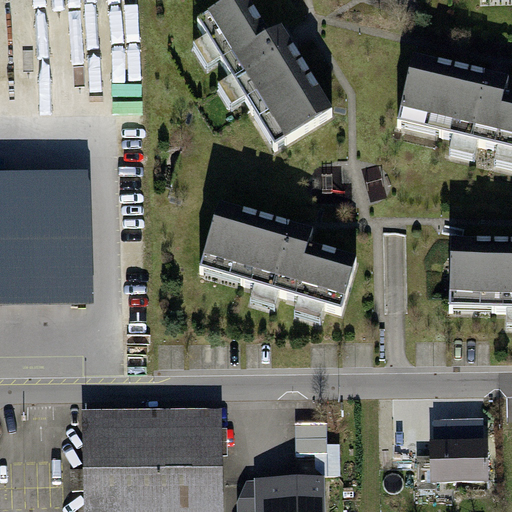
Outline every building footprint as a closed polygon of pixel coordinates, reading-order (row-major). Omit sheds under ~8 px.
[(146,119),(142,0),(112,0),(114,63),(117,63),(119,120),(146,119)] [(260,1),(213,28),(289,156),(347,121),(295,36),(285,42),(260,1)] [(9,90),(43,88),(39,22),(5,24),(9,90)] [(62,64),(62,99),(78,99),(78,64),(62,64)] [(511,85),(430,65),(414,125),(511,150),(511,85)] [(334,243),(236,213),(217,276),(359,319),(374,270),(330,256),(334,243)] [(511,249),(467,248),(466,315),(511,315),(511,249)] [(232,511),(231,412),(91,415),(92,511),(232,511)] [(61,421),(13,422),(15,487),(48,486),(47,450),(61,450),(61,421)] [(333,428),(295,428),(296,460),(333,459),(333,428)] [(497,445),(439,447),(441,492),(499,490),(497,445)] [(328,511),(327,482),(252,486),(241,501),(242,511),(328,511)]
